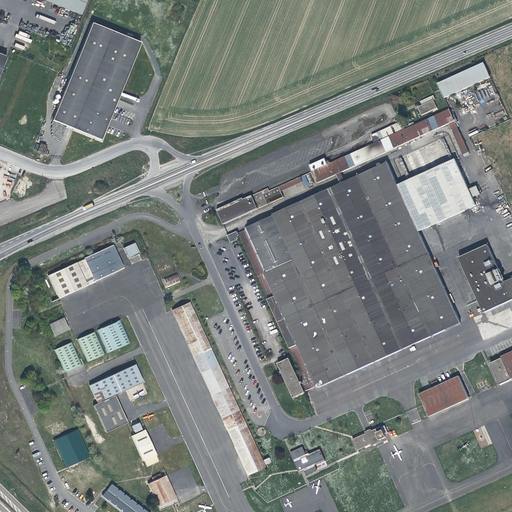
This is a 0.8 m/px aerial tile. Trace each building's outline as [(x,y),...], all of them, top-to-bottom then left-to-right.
[(40,0),(80,16),(86,0),(40,0)] [(100,141),(139,43),(91,24),(51,121),(100,141)] [(19,31),(17,37),(30,43),(32,39),(26,37),(27,34),(19,31)] [(491,76),(484,61),(438,83),(445,97),(491,76)] [(436,98),(434,94),(420,100),(422,104),(418,106),(422,115),(438,108),(434,99),(436,98)] [(461,324),(420,233),(478,207),(474,199),(481,195),(478,187),(470,190),(457,162),(400,188),(388,165),(347,183),(343,174),(351,170),(451,124),(464,155),(470,152),(451,109),(405,130),(402,123),(374,136),(377,143),(340,160),(330,164),(327,158),(316,163),(311,165),(320,183),(338,176),(342,185),(340,186),(274,215),(275,218),(247,231),(248,233),(241,236),(240,233),(229,238),(233,245),(239,243),(238,239),(242,237),(301,372),(297,373),(291,359),(278,365),(293,398),(305,393),(304,391),(315,386),(317,389),(461,324)] [(38,150),(44,153),(47,146),(41,143),(38,150)] [(11,190),(22,179),(7,163),(0,170),(11,180),(6,186),(11,190)] [(282,193),(297,186),(305,183),(303,177),(273,191),(271,188),(245,201),(244,198),(218,210),(225,225),(285,199),(282,193)] [(139,251),(134,241),(124,246),(129,256),(139,251)] [(85,256),(95,279),(123,266),(112,243),(85,256)] [(462,256),(486,310),(511,298),(511,277),(506,280),(489,244),(462,256)] [(87,284),(77,262),(49,275),(60,297),(87,284)] [(180,282),(176,272),(161,278),(166,288),(180,282)] [(247,475),(264,466),(191,302),(173,310),(247,475)] [(63,318),(50,324),(54,336),(68,330),(63,318)] [(128,345),(118,322),(96,332),(105,354),(128,345)] [(76,340),(82,354),(86,363),(102,356),(93,333),(76,340)] [(79,366),(69,343),(52,349),(62,373),(79,366)] [(511,378),(511,351),(490,362),(499,385),(511,378)] [(114,393),(144,381),(136,364),(90,384),(97,400),(114,393)] [(456,377),(417,395),(427,417),(467,400),(456,377)] [(127,421),(115,395),(94,404),(106,431),(127,421)] [(139,422),(131,425),(134,432),(141,429),(139,422)] [(386,436),(382,426),(353,439),(357,448),(375,441),(376,443),(381,441),(381,439),(386,436)] [(78,429),(54,440),(67,468),(90,457),(78,429)] [(145,431),(144,429),(132,435),(143,460),(144,459),(147,466),(158,461),(155,454),(156,454),(145,431)] [(305,470),(307,473),(317,469),(315,464),(326,459),(322,448),(307,454),(303,446),(291,451),(300,471),(305,470)] [(167,476),(149,483),(160,508),(178,501),(167,476)] [(147,511),(113,484),(105,494),(127,511),(147,511)]
